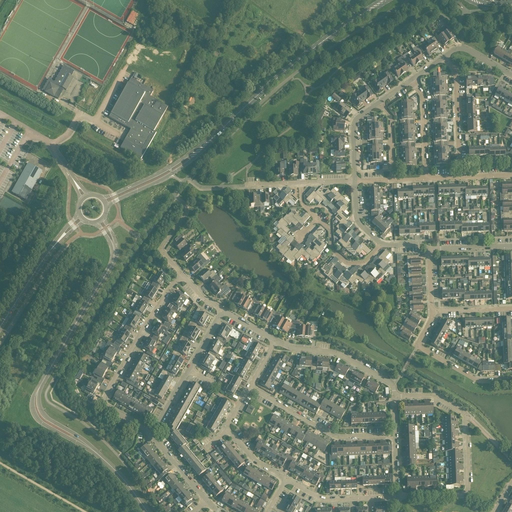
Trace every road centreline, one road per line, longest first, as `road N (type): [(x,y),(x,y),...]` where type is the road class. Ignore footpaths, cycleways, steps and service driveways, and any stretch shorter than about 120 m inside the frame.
road 1 (tertiary): [(147,511),(103,459),(35,408),(37,389),(112,260),(99,219)]
road 2 (tertiary): [(102,202),(196,153),(307,52),(386,0)]
road 3 (residential): [(397,497),(466,492),(466,418),(433,395),(394,397)]
road 4 (residential): [(151,434),(103,398),(181,272)]
road 5 (residential): [(395,435),(333,435),(249,386)]
road 6 (residential): [(151,434),(223,313)]
road 7 (residential): [(394,397),(391,384),(342,355),(275,340)]
road 8 (tertiary): [(0,328),(81,217)]
road 9 (residential): [(286,479),(253,459),(227,429),(249,386)]
road 10 (residential): [(459,177),(455,72),(444,56)]
